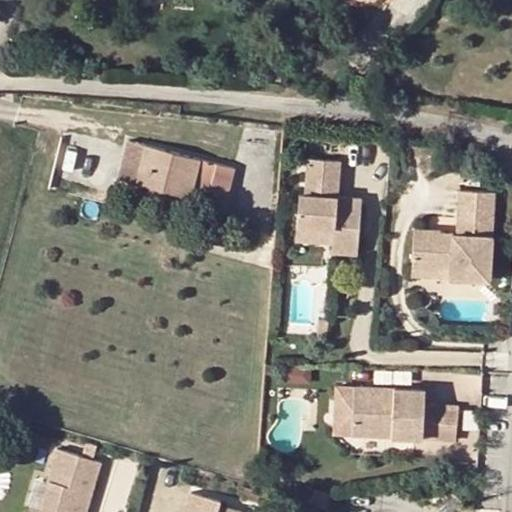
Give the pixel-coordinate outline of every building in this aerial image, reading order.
[(199,160),(127,141),(117,178),(188,198),(191,187),(199,160)] [(230,169),(199,160),(191,187),(223,196),(230,169)] [(337,162),(303,160),(298,226),(333,228),(332,243),(331,253),(355,255),(359,200),(335,198),(337,162)] [(411,268),(459,271),(459,279),(487,280),(491,234),(474,233),(475,220),(492,221),(494,191),(459,189),(456,233),(413,229),(411,268)] [(492,221),(475,220),(474,233),(491,234),(492,221)] [(181,225),(177,236),(246,255),(249,244),(181,225)] [(298,226),(297,241),(332,243),(333,228),(298,226)] [(459,271),(411,268),(410,275),(459,279),(459,271)] [(317,319),(317,336),(327,336),(328,319),(317,319)] [(425,405),(426,391),(334,386),(331,433),(457,440),(459,406),(425,405)] [(85,511),(99,464),(55,452),(46,484),(48,485),(40,511),(85,511)] [(241,511),(219,506),(220,501),(191,493),(185,511),(241,511)]
